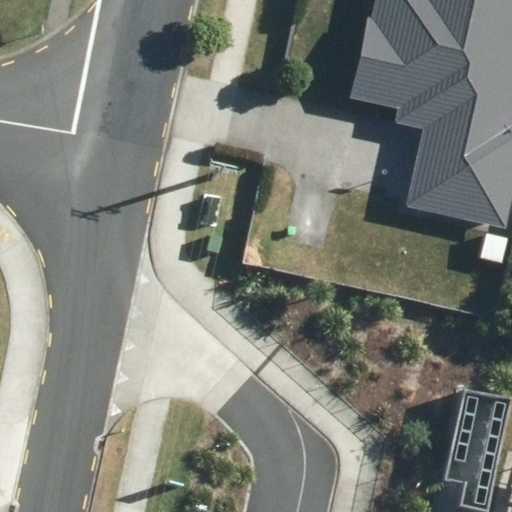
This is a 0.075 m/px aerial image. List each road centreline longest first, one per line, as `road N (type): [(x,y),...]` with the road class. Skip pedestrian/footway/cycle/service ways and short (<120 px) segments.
road 1 (residential): [(38,511),(111,140)]
road 2 (residential): [(111,140),(147,0)]
